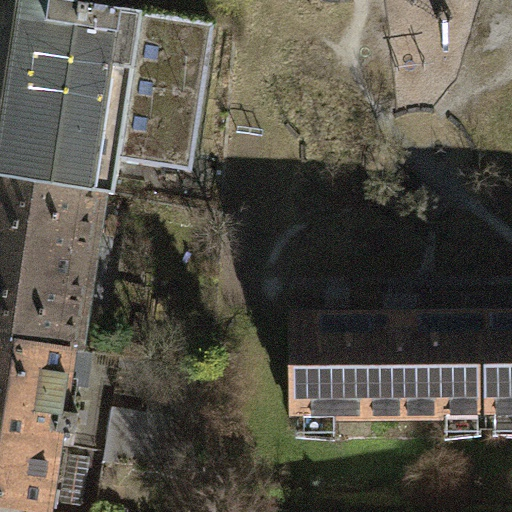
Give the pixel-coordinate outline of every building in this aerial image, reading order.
[(0,0),(0,179),(99,194),(112,196),(117,162),(192,173),(214,21),(116,8),(65,0),(0,0)] [(0,334),(68,344),(76,346),(99,194),(0,179),(0,334)] [(484,414),(511,413),(511,311),(483,312),(484,414)] [(289,416),(484,414),(483,312),(288,314),(289,416)] [(0,499),(45,505),(55,428),(75,431),(80,395),(62,392),(68,344),(0,334),(0,499)] [(0,511),(43,511),(45,505),(0,499),(0,511)]
